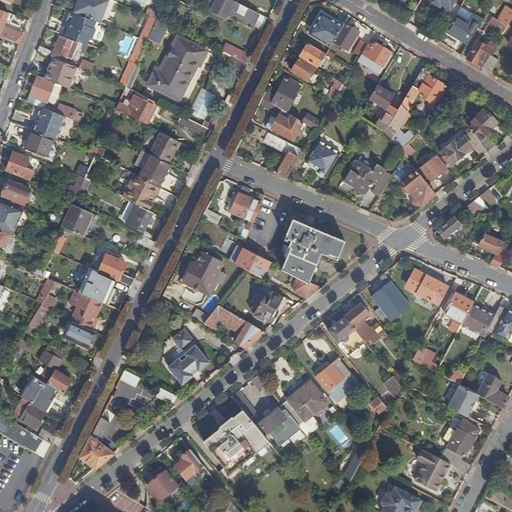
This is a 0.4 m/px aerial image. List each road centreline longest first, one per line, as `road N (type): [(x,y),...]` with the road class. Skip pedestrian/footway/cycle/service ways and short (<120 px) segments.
road 1 (residential): [(403,240),(61,511)]
road 2 (residential): [(215,161),(35,511)]
road 3 (residential): [(403,240),(215,161)]
road 4 (residential): [(511,99),(347,0)]
road 5 (residential): [(295,0),(215,161)]
road 6 (residential): [(511,151),(403,240)]
road 7 (residential): [(0,120),(47,0)]
